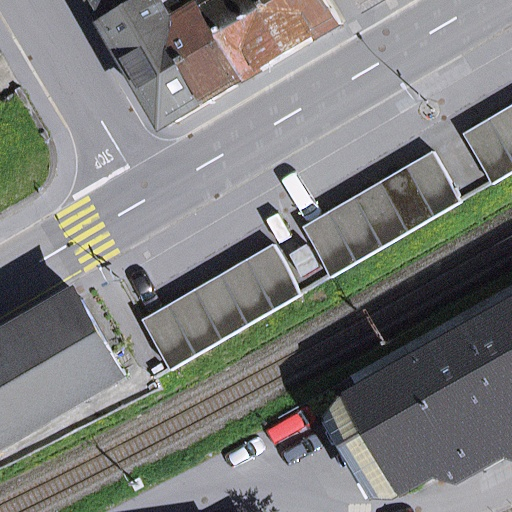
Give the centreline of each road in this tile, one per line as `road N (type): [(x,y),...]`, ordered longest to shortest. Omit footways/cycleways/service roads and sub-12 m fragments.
road 1 (primary): [(385,60),(146,200)]
road 2 (residential): [(27,0),(146,200)]
road 3 (residential): [(154,511),(227,478),(320,511)]
road 4 (primary): [(146,200),(0,284)]
road 5 (primary): [(489,0),(385,60)]
